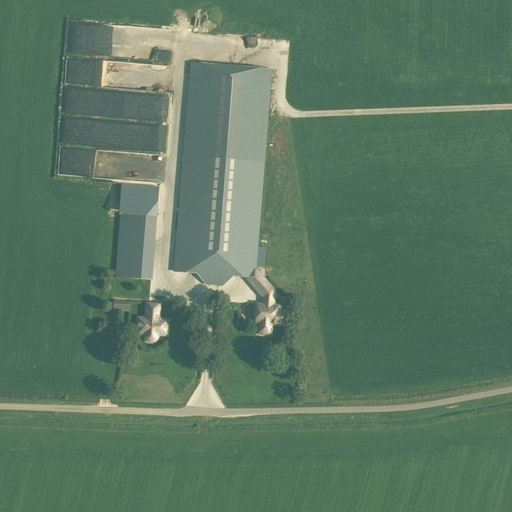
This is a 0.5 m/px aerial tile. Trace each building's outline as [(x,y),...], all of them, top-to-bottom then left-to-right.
[(124,41),(122,28),(106,31),(108,43),(124,41)] [(97,86),(116,86),(116,60),(98,60),(97,86)] [(266,71),(191,65),(175,272),(197,273),(206,285),(222,286),(233,276),(244,277),(262,298),(274,298),(275,291),(255,267),(255,266),(265,143),(260,142),(266,71)] [(93,119),(92,145),(106,146),(107,135),(106,135),(106,129),(112,130),(113,120),(93,119)] [(126,148),(166,151),(168,124),(128,122),(126,148)] [(107,177),(135,178),(135,153),(119,152),(118,160),(112,160),(112,166),(107,166),(107,177)] [(146,270),(116,267),(115,276),(146,279),(146,270)] [(280,306),(274,306),(274,298),(262,298),(261,305),(257,305),(255,306),(255,313),(257,313),(256,321),(259,321),(259,333),(270,334),(271,324),(285,325),(286,312),(280,312),(280,306)] [(112,310),(129,312),(130,302),(113,301),(112,310)] [(138,318),(138,331),(145,332),(145,334),(144,334),(144,335),(145,335),(145,337),(145,338),(146,339),(147,340),(149,341),(150,341),(152,341),(153,341),(154,341),(156,340),(157,338),(157,336),(158,336),(158,335),(157,335),(157,333),(165,333),(165,327),(167,327),(168,321),(160,320),(158,318),(159,305),(147,304),(146,319),(138,318)]
